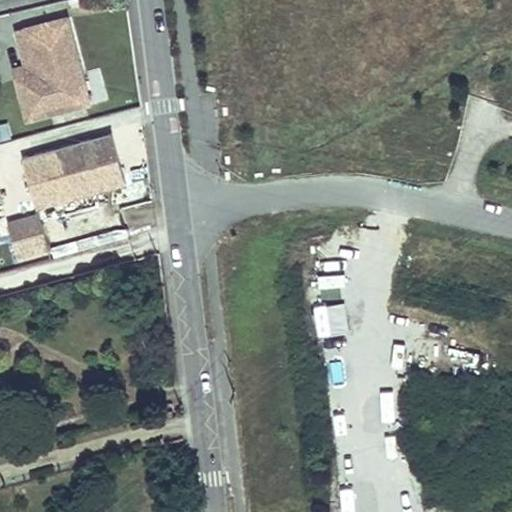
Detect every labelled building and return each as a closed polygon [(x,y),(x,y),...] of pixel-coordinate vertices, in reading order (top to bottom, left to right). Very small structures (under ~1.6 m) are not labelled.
[(94,107),(70,23),(21,37),(26,54),(35,52),(40,70),(46,68),(49,78),(45,84),(40,86),(38,79),(21,84),(28,108),(45,104),(49,120),(94,107)] [(45,104),(28,108),(33,124),(49,120),(45,104)] [(98,169),(91,145),(53,155),(59,180),(98,169)] [(98,169),(59,180),(67,205),(105,193),(98,169)] [(38,210),(5,219),(16,258),(49,249),(38,210)]
